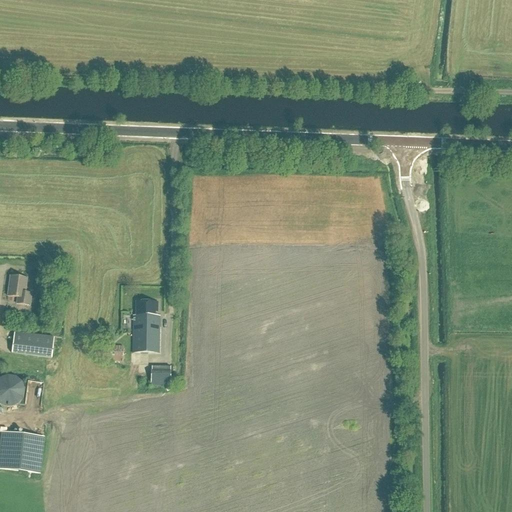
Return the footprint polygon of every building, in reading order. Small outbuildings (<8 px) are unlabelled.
[(30,307),(32,295),(27,294),(28,280),(11,278),(8,298),(18,299),(17,305),(30,307)] [(156,308),(156,294),(135,294),(135,308),(132,308),(132,317),(132,353),(158,354),(158,308),(156,308)] [(63,323),(62,314),(52,315),(52,323),(63,323)] [(104,316),(104,332),(112,332),(112,316),(104,316)] [(52,324),(52,335),(61,335),(61,324),(52,324)] [(51,361),(54,339),(14,335),(11,357),(51,361)] [(122,363),(123,348),(103,347),(102,362),(122,363)] [(170,388),(170,368),(151,368),(151,388),(170,388)] [(21,400),(22,395),(21,390),(19,385),(14,382),(9,381),(4,381),(0,383),(0,405),(2,407),(8,408),(13,407),(18,405),(21,400)] [(0,470),(39,475),(43,439),(1,434),(0,444),(0,470)]
